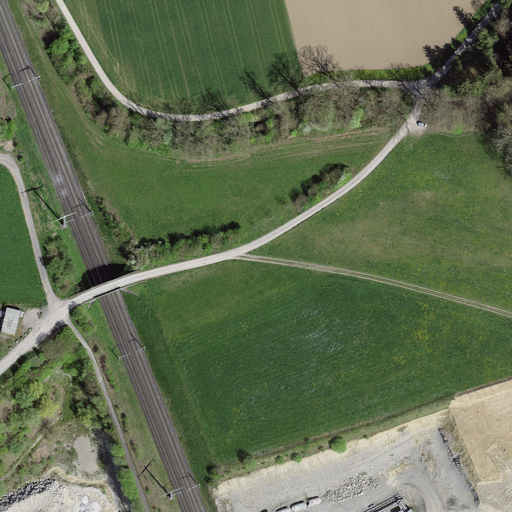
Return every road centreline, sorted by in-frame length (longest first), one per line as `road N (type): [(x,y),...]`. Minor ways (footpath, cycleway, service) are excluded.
road 1 (track): [(501,0),(347,190),(230,255),(81,298)]
road 2 (track): [(59,0),(119,97),(161,116),(217,115),(329,85),(429,87)]
road 3 (track): [(511,315),(346,272),(230,255)]
road 4 (track): [(54,319),(16,172),(0,159)]
